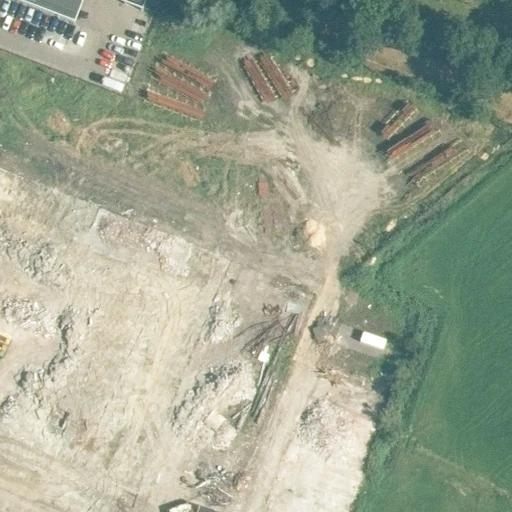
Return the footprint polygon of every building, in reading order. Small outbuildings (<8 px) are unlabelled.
[(109,0),(141,12),(145,0),(5,0),(74,25),(83,0),(109,0)] [(231,115),(222,140),(234,144),(230,155),(252,163),(266,126),(243,118),(243,119),(231,115)] [(266,126),(252,163),(276,172),(280,161),(292,166),(301,139),(266,126)] [(301,139),(292,166),(304,170),(301,180),(325,189),(338,151),(315,143),(314,144),(301,139)] [(338,151),(325,189),(347,197),(351,185),(364,190),(373,165),(360,161),(361,160),(338,151)] [(389,161),(380,187),(393,192),(388,202),(413,212),(419,198),(422,199),(426,184),(424,184),(427,174),(403,165),(403,166),(389,161)] [(6,165),(0,182),(0,201),(11,206),(23,172),(6,165)] [(23,172),(11,206),(28,212),(40,178),(23,172)] [(40,178),(28,212),(45,218),(57,184),(40,178)] [(57,184),(45,218),(62,224),(74,191),(57,184)] [(74,191),(62,224),(79,230),(91,197),(74,191)] [(91,197),(79,230),(99,238),(112,203),(92,195),(91,197)] [(112,203),(99,238),(120,246),(133,210),(112,203)] [(212,247),(203,271),(241,285),(250,261),(239,258),(243,245),(218,235),(213,248),(212,247)] [(8,240),(6,247),(16,251),(17,251),(19,244),(8,240)] [(19,244),(17,251),(28,255),(30,248),(19,244)] [(142,248),(137,259),(145,262),(149,251),(142,248)] [(42,252),(38,259),(50,263),(53,257),(53,256),(42,252)] [(3,253),(0,260),(11,264),(14,257),(3,253)] [(14,257),(11,264),(22,268),(25,261),(14,257)] [(53,257),(50,263),(61,267),(63,261),(53,257)] [(37,266),(34,273),(45,277),(48,270),(37,266)] [(79,267),(76,273),(87,277),(89,270),(79,267)] [(48,270),(45,277),(55,281),(58,273),(48,270)] [(90,271),(87,277),(98,282),(101,275),(90,271)] [(203,271),(196,291),(233,305),(241,285),(203,271)] [(325,280),(317,303),(354,317),(362,294),(361,294),(367,280),(341,271),(336,284),(325,280)] [(74,279),(71,286),(81,290),(84,284),(74,279)] [(85,284),(82,291),(93,295),(96,288),(85,284)] [(188,315),(184,327),(209,336),(213,325),(224,329),(233,305),(196,291),(186,315),(188,315)] [(0,294),(0,335),(1,335),(14,300),(0,294)] [(14,300),(1,335),(18,342),(32,306),(14,300)] [(317,303),(307,326),(330,335),(326,346),(350,356),(355,343),(346,339),(354,317),(317,303)] [(32,306),(18,342),(34,348),(48,312),(32,306)] [(34,348),(34,350),(54,357),(68,320),(48,312),(34,348)] [(68,320),(54,357),(76,365),(89,328),(68,320)] [(178,338),(169,361),(207,376),(215,352),(205,348),(209,336),(184,327),(179,339),(178,338)] [(310,354),(301,377),(339,391),(347,368),(346,368),(350,356),(326,346),(325,346),(321,358),(310,354)] [(161,386),(156,398),(182,407),(185,396),(197,400),(207,376),(169,362),(160,386),(161,386)] [(301,377),(292,401),(303,405),(299,416),(324,426),(328,415),(330,415),(339,391),(301,377)] [(283,424),(275,448),(312,462),(321,438),(319,438),(324,426),(299,416),(294,428),(283,424)] [(275,448),(266,471),(276,475),(272,487),(297,496),(301,485),(303,485),(312,462),(275,448)] [(245,491),(237,511),(279,511),(282,506),(292,509),(297,497),(272,487),(267,499),(245,491)]
